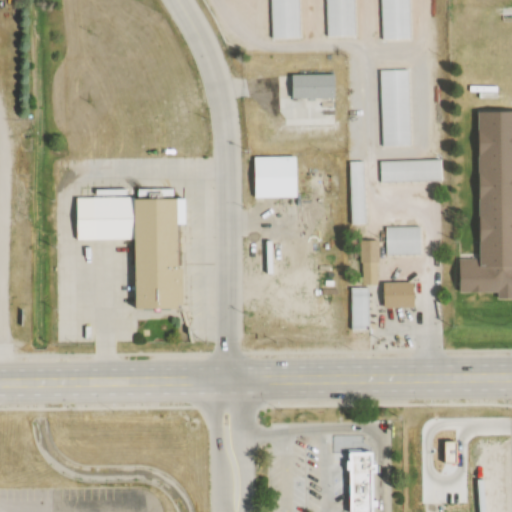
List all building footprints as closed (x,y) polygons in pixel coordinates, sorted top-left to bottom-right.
[(408,69),(379,69),(381,147),(409,146),(408,69)] [(292,74),(292,99),(335,99),(335,74),(292,74)] [(511,110),(483,111),(485,259),(461,259),(462,292),(500,292),(500,297),(511,296),(511,110)] [(254,157),(254,197),(296,197),(296,157),(254,157)] [(441,182),(441,160),(379,160),(379,182),(441,182)] [(349,161),(349,227),(365,227),(364,161),(349,161)] [(182,198),(130,198),(130,188),(98,189),(98,197),(77,197),(78,240),(138,239),(139,308),(183,308),(182,198)] [(385,255),(420,255),(420,226),(385,226),(385,255)] [(361,241),(361,284),(377,284),(377,241),(361,241)] [(414,307),(414,282),(382,282),(382,307),(414,307)] [(368,329),(368,287),(350,287),(350,329),(368,329)] [(345,448),(345,511),(375,511),(375,448),(345,448)]
